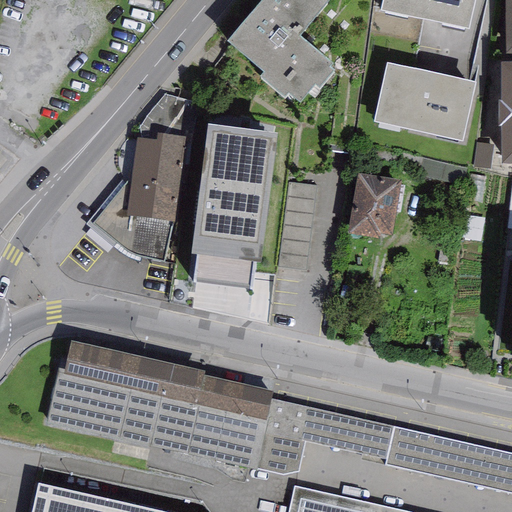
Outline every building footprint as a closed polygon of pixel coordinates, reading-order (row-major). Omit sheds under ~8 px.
[(333,0),(266,0),(226,48),(262,78),(259,82),(284,103),(288,99),(299,109),(315,90),(319,93),(333,76),(329,73),(333,69),(299,41),(333,0)] [(383,0),(381,15),(469,34),(476,0),(383,0)] [(475,86),(387,66),(373,125),(462,145),(475,86)] [(511,68),(500,68),(501,170),(511,169),(511,68)] [(137,133),(136,140),(156,143),(157,136),(188,141),(201,105),(164,97),(137,133)] [(295,127),(201,105),(188,141),(188,147),(195,149),(229,157),(284,171),(295,127)] [(188,141),(157,136),(156,143),(136,140),(131,182),(127,181),(92,225),(121,249),(126,254),(134,258),(163,265),(170,225),(176,225),(188,147),(188,141)] [(493,146),(476,144),(472,168),(490,171),(493,146)] [(195,149),(185,224),(208,227),(209,224),(220,227),(229,157),(195,149)] [(450,165),(402,154),(397,172),(446,184),(450,165)] [(400,184),(357,177),(347,238),(379,243),(379,237),(391,239),(400,184)] [(289,184),(278,268),(305,272),(317,188),(289,184)] [(220,227),(209,224),(208,227),(197,274),(256,287),(266,243),(246,238),(247,233),(220,227)] [(204,375),(70,344),(66,362),(60,361),(47,426),(255,473),(256,470),(283,477),(297,474),(305,444),(361,457),(360,463),(511,496),(511,455),(271,401),(273,395),(203,379),(204,375)] [(400,511),(294,489),(288,511),(150,511),(37,487),(31,511),(400,511)]
